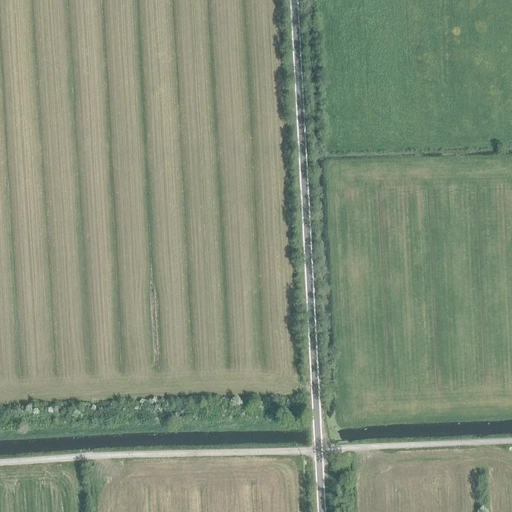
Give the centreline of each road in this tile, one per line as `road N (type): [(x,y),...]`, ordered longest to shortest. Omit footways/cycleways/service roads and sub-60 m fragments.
road 1 (unclassified): [(322,511),(294,0)]
road 2 (track): [(0,436),(317,424)]
